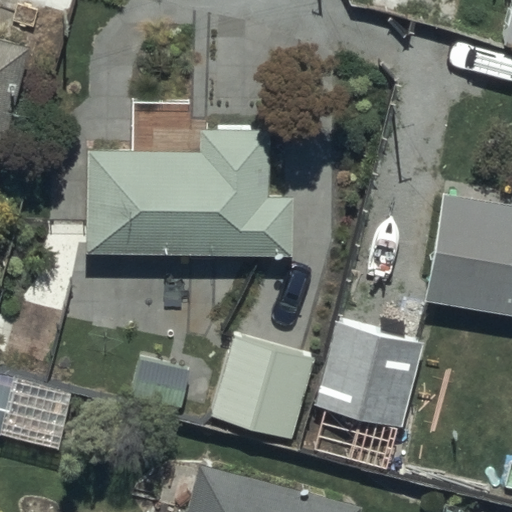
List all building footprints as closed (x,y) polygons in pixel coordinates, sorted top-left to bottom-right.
[(511,0),(508,0),(499,41),(511,43),(511,0)] [(0,160),(33,38),(0,28),(0,160)] [(88,137),(86,240),(290,244),(292,186),(267,186),(269,119),(199,118),(198,139),(88,137)] [(511,192),(442,180),(422,289),(511,305),(511,192)] [(335,313),(312,403),(356,414),(352,431),(393,442),(421,335),(335,313)] [(234,325),(210,406),(296,431),(320,350),(234,325)] [(109,393),(181,410),(190,372),(119,355),(109,393)] [(198,450),(180,511),(356,511),(361,496),(198,450)]
